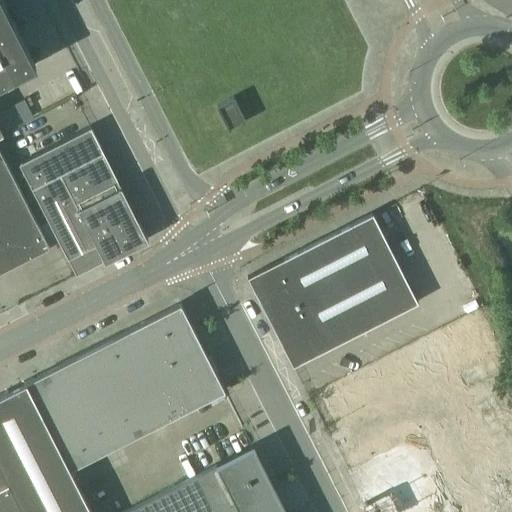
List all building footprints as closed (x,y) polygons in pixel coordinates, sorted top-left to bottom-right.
[(0,0),(0,133),(3,132),(0,127),(0,82),(35,65),(15,26),(15,25),(2,0),(0,0)] [(233,97),(216,105),(228,130),(231,128),(229,126),(241,120),(242,122),(245,121),(233,97)] [(31,187),(59,173),(102,151),(89,126),(19,163),(31,187)] [(0,270),(48,246),(0,150),(0,270)] [(147,238),(102,151),(59,173),(104,260),(147,238)] [(104,261),(104,260),(59,173),(31,187),(75,275),(104,261)] [(371,212),(247,276),(292,365),(417,301),(371,212)] [(91,511),(69,468),(224,389),(180,303),(0,394),(0,511),(91,511)] [(452,371),(373,412),(423,511),(511,511),(511,374),(478,308),(432,332),(452,371)] [(286,511),(252,445),(121,511),(286,511)]
